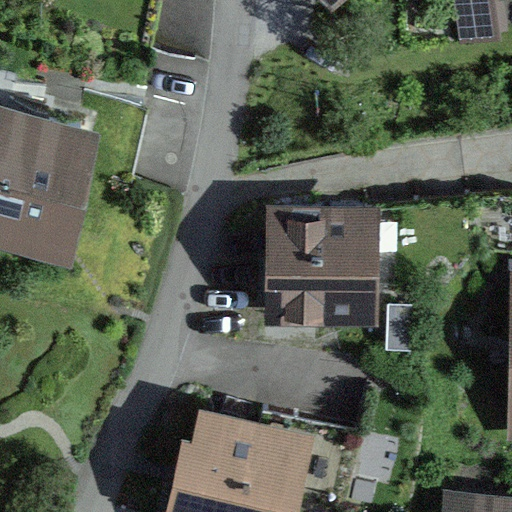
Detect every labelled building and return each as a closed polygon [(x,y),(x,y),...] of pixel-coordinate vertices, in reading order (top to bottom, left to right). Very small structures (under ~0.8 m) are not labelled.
[(500,29),(495,0),(450,0),(456,35),(500,29)] [(0,232),(65,246),(94,106),(0,86),(0,232)] [(511,241),(511,183),(378,192),(377,291),(438,291),(474,246),(511,241)] [(377,291),(378,192),(263,191),(261,315),(376,316),(377,291)] [(202,395),(195,425),(184,423),(167,499),(177,502),(174,511),(287,511),(308,419),(202,395)] [(511,511),(511,487),(443,482),(440,511),(511,511)]
